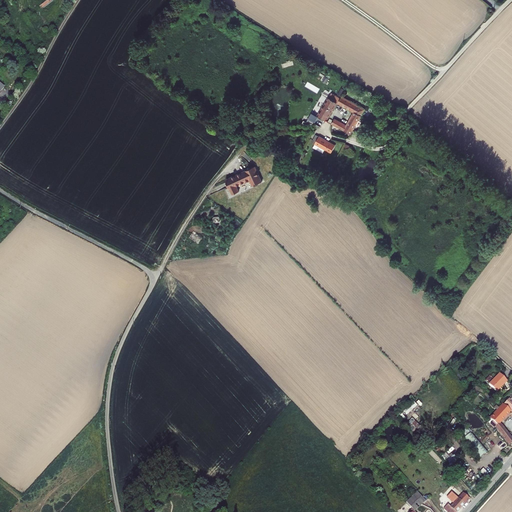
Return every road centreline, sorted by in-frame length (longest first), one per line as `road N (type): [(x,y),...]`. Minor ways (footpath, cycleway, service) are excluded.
road 1 (unclassified): [(317,131),(374,149),(387,145),(411,104),(510,0)]
road 2 (unclassified): [(118,511),(108,387),(120,343),(155,278)]
road 3 (unclassified): [(155,278),(0,189)]
road 4 (unclassified): [(155,278),(239,153)]
road 5 (track): [(0,125),(78,0)]
